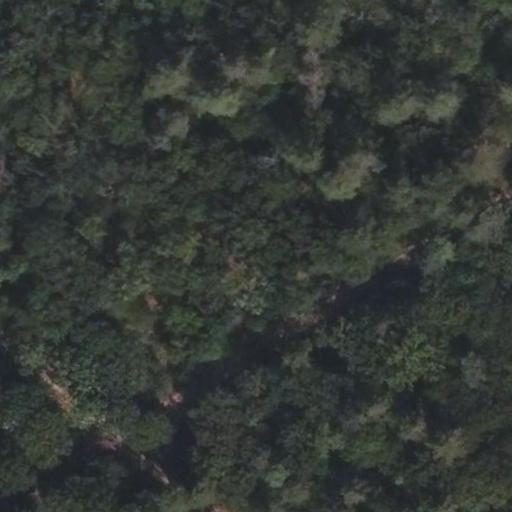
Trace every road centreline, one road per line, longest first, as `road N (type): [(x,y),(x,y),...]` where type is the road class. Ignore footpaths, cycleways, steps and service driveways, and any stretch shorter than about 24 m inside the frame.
road 1 (track): [(74,511),(511,221)]
road 2 (track): [(0,349),(208,511)]
